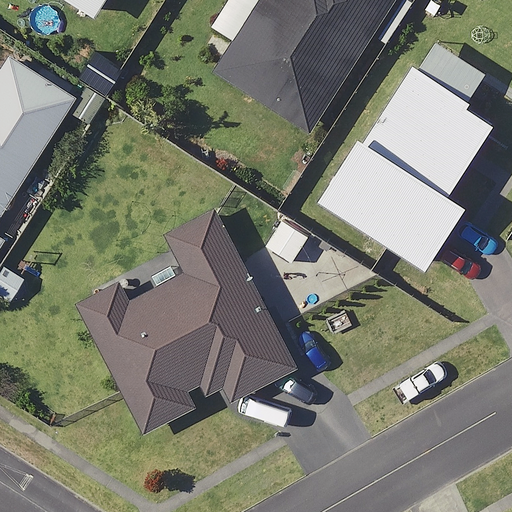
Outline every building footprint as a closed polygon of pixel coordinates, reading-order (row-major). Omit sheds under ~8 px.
[(375,33),(388,42),(415,0),(414,0),(224,0),(210,23),(238,41),(219,71),(311,131),(375,33)] [(0,206),(62,107),(78,117),(93,93),(12,42),(0,61),(0,206)] [(196,404),(187,387),(201,379),(208,393),(226,384),(233,397),(295,364),(215,209),(167,234),(177,253),(119,283),(80,304),(145,430),(196,404)] [(309,233),(279,215),(262,244),(293,262),(309,233)] [(150,254),(130,220),(96,240),(115,274),(150,254)] [(28,276),(0,260),(0,295),(13,303),(28,276)]
